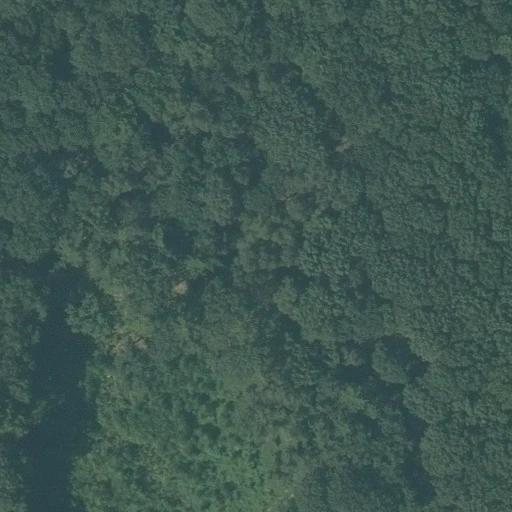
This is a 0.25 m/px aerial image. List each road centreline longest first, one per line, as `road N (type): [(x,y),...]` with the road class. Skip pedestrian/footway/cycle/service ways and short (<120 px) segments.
road 1 (track): [(16,511),(59,131),(344,0)]
road 2 (track): [(456,0),(506,265),(430,357),(270,511)]
